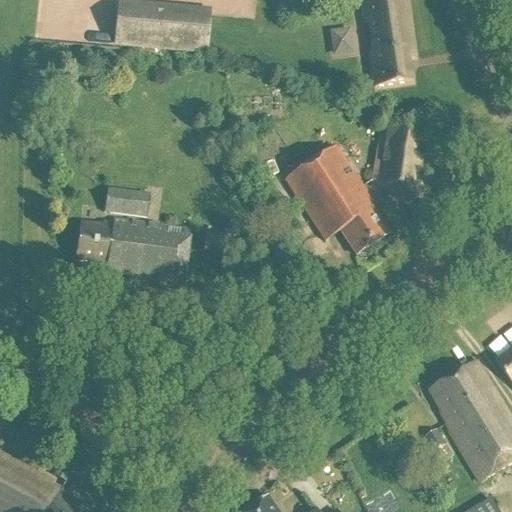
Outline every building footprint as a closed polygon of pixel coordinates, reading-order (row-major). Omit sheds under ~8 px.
[(368,57),(373,90),(411,85),(407,62),(413,61),(404,0),(359,0),(364,27),(368,26),(372,56),(368,57)] [(203,53),(206,16),(121,9),(118,46),(203,53)] [(353,23),(333,24),(334,56),(354,55),(353,23)] [(20,89),(20,46),(4,46),(4,89),(20,89)] [(426,131),(380,123),(376,147),(371,183),(362,189),(335,149),(284,182),(324,244),(340,233),(356,257),(389,235),(372,209),(378,206),(381,195),(423,202),(430,154),(421,153),(424,134),(425,134),(426,131)] [(105,190),(101,214),(144,219),(148,196),(105,190)] [(186,232),(169,231),(169,226),(102,224),(102,227),(78,226),(77,264),(106,265),(105,279),(118,279),(118,276),(127,276),(126,285),(184,287),(186,232)] [(202,249),(227,250),(227,249),(236,249),(236,234),(227,234),(228,228),(203,227),(202,249)] [(511,354),(497,366),(511,386),(511,354)] [(481,486),(511,466),(511,422),(477,365),(430,394),(443,415),(441,416),(447,427),(451,434),(449,434),(481,486)] [(126,431),(136,441),(142,435),(132,425),(126,431)] [(437,434),(426,440),(434,455),(445,448),(437,434)] [(52,485),(0,456),(0,511),(79,511),(82,507),(59,495),(61,492),(51,487),(52,485)] [(54,478),(65,484),(74,466),(63,460),(54,478)] [(275,511),(266,499),(248,511),(275,511)] [(497,511),(491,503),(475,511),(497,511)]
